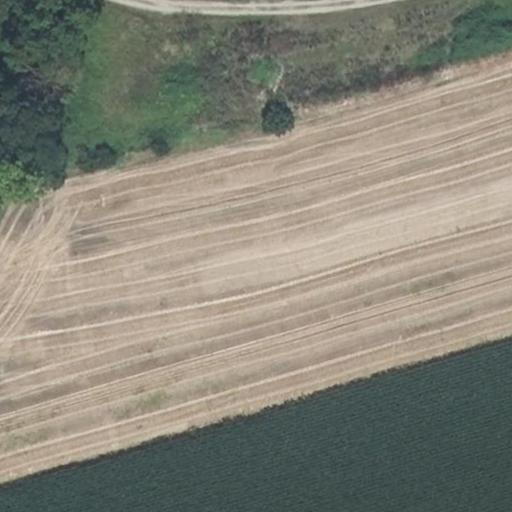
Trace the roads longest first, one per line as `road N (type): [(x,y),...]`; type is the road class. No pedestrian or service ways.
road 1 (track): [(142,0),(295,10),(356,0)]
road 2 (tertiary): [(27,0),(0,120)]
